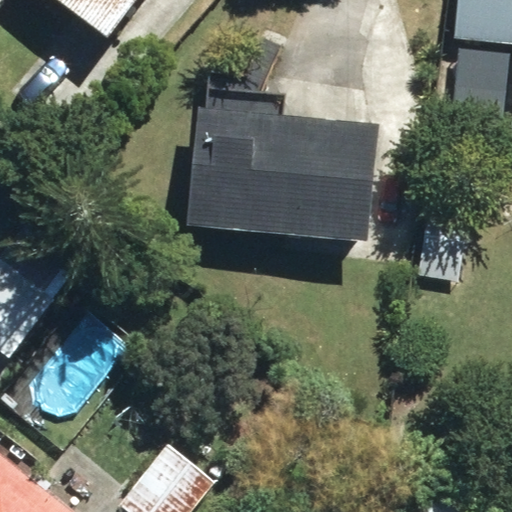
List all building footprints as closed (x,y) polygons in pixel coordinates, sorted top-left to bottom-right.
[(53,0),(106,40),(135,0),(53,0)] [(511,135),(511,137),(511,136),(511,0),(457,0),(453,38),(511,45),(511,135)] [(11,130),(35,148),(50,129),(25,111),(11,130)] [(186,227),(366,244),(378,127),(197,111),(186,227)] [(0,352),(8,359),(52,300),(0,259),(0,352)] [(119,507),(125,511),(189,511),(212,482),(167,446),(119,507)] [(0,511),(67,511),(0,459),(0,511)]
